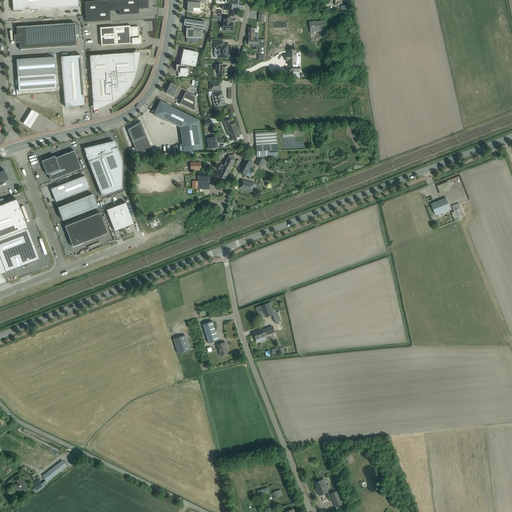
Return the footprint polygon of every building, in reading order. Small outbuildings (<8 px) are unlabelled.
[(78,6),(77,0),(12,0),(13,11),(25,10),(78,6)] [(148,6),(147,0),(118,0),(109,1),(109,0),(84,2),(86,22),(110,21),(110,11),(119,10),(119,15),(139,14),(138,9),(146,8),(148,8),(148,6)] [(186,0),(186,2),(187,2),(187,5),(186,5),(185,8),(187,9),(187,12),(193,12),(193,8),(199,8),(200,3),(206,3),(206,0),(186,0)] [(228,6),(222,6),(222,10),(231,10),(231,6),(231,4),(238,5),(238,0),(225,0),(225,3),(228,3),(228,6)] [(232,25),(232,23),(231,23),(231,18),(223,18),(223,23),(222,23),(221,24),(221,26),(222,26),(223,26),(223,30),(226,30),(226,32),(230,31),(230,30),(233,30),(233,25),(232,25)] [(202,30),(201,30),(201,28),(204,29),(205,23),(184,19),(184,25),(186,26),(188,26),(188,29),(186,29),(186,38),(201,38),(202,30)] [(327,22),(311,23),(312,34),(318,34),(319,36),(317,36),(313,36),(314,40),(326,40),(325,33),(328,32),(327,22)] [(17,35),(14,35),(14,36),(15,36),(15,42),(19,42),(20,50),(76,46),(75,23),(17,27),(16,27),(17,35)] [(140,43),(140,38),(139,38),(138,26),(130,27),(130,25),(100,28),(101,46),(140,43)] [(248,28),(248,39),(257,39),(257,33),(253,33),(253,28),(248,28)] [(215,52),(214,52),(214,56),(215,56),(215,58),(218,58),(228,58),(228,52),(227,45),(226,45),(223,45),(223,42),(214,42),(215,48),(217,48),(218,49),(215,49),(215,52)] [(187,77),(187,69),(185,69),(185,65),(195,67),(198,53),(183,50),(183,51),(181,58),(180,58),(179,61),(181,61),(181,63),(180,63),(180,64),(181,64),(180,65),(176,65),(176,71),(180,71),(180,73),(178,73),(178,76),(187,77)] [(290,50),(288,50),(288,51),(288,55),(288,61),(288,65),(292,65),(292,66),(292,67),(291,67),(291,71),(292,71),(299,71),(299,70),(299,68),(299,67),(298,67),(298,66),(298,64),(299,64),(299,60),(296,60),(295,60),(295,57),(295,56),(296,56),(296,53),(295,53),(295,50),(294,50),(293,50),(291,50),(290,50)] [(89,56),(93,102),(113,101),(112,100),(114,99),(116,98),(118,96),(120,95),(122,93),(123,92),(125,90),(127,87),(129,85),(130,83),(131,81),(132,79),(133,77),(133,75),(134,72),(135,72),(133,53),(89,56)] [(85,105),(81,55),(61,57),(65,107),(85,105)] [(54,57),(16,60),(17,60),(18,65),(17,65),(18,65),(18,70),(18,71),(18,76),(17,76),(18,76),(19,90),(18,90),(19,91),(57,89),(56,74),(54,57)] [(218,77),(225,77),(225,67),(222,67),(222,64),(215,64),(215,70),(218,70),(218,77)] [(170,82),(167,90),(168,90),(167,94),(165,93),(175,98),(180,87),(170,82)] [(220,90),(220,83),(210,83),(210,90),(212,90),(213,94),(212,95),(215,107),(216,106),(216,107),(224,105),(223,100),(223,99),(223,98),(223,97),(222,97),(221,92),(220,93),(219,90),(220,90)] [(180,104),(194,111),(195,97),(185,92),(180,104)] [(155,113),(154,115),(156,116),(163,120),(180,128),(183,152),(203,149),(199,120),(170,106),(160,101),(155,113)] [(38,114),(31,110),(23,124),(30,128),(38,114)] [(239,137),(234,123),(232,124),(230,119),(223,122),(228,135),(230,135),(232,140),(239,137)] [(132,142),(147,136),(146,136),(141,122),(131,128),(131,130),(128,131),(128,130),(132,142)] [(267,156),(267,160),(278,159),(276,131),(255,133),(256,157),(267,156)] [(147,136),(132,142),(133,142),(137,153),(139,152),(139,153),(153,153),(146,136),(147,136)] [(216,137),(206,138),(208,149),(218,147),(217,143),(217,139),(216,137)] [(102,196),(122,188),(122,161),(117,146),(116,146),(117,147),(111,149),(109,143),(85,149),(88,158),(88,159),(87,158),(102,196)] [(48,174),(51,181),(81,169),(74,151),(55,158),(55,156),(42,161),(47,175),(48,174)] [(227,158),(224,165),(230,169),(234,161),(235,158),(236,158),(234,157),(234,156),(232,154),(231,156),(229,155),(227,158)] [(264,160),(259,157),(255,164),(260,167),(264,160)] [(239,172),(244,175),(246,172),(248,172),(253,163),(246,159),(239,172)] [(221,164),(218,170),(221,171),(220,173),(221,173),(220,174),(219,177),(224,179),(226,176),(230,169),(224,165),(221,164)] [(0,183),(9,180),(5,170),(0,172),(0,183)] [(197,182),(209,182),(210,172),(198,171),(197,182)] [(56,202),(90,189),(85,176),(51,189),(52,189),(57,201),(56,202)] [(238,189),(254,193),(256,185),(244,181),(243,184),(240,183),(238,189)] [(439,187),(442,195),(452,191),(450,184),(439,187)] [(97,207),(92,194),(58,208),(60,214),(63,221),(67,219),(97,207)] [(436,216),(451,210),(446,198),(431,204),(436,216)] [(17,199),(0,205),(0,238),(27,229),(28,228),(27,227),(26,228),(24,221),(23,220),(24,220),(23,218),(22,218),(19,211),(20,210),(19,208),(16,201),(17,200),(17,199)] [(116,206),(106,210),(115,232),(115,231),(118,229),(130,225),(133,223),(133,224),(134,224),(126,203),(121,205),(119,200),(114,202),(116,206)] [(459,220),(458,217),(463,215),(458,204),(452,206),(454,212),(452,213),(455,222),(459,220)] [(73,247),(108,233),(100,213),(65,226),(73,247)] [(0,260),(1,260),(6,272),(39,260),(39,259),(38,259),(27,229),(0,238),(0,260)] [(272,315),(275,323),(279,321),(276,312),(272,314),(268,303),(261,306),(256,308),(260,318),(262,317),(262,318),(265,317),(272,315)] [(212,321),(202,324),(209,344),(218,341),(212,321)] [(262,330),(253,333),(257,343),(263,341),(261,337),(264,336),(274,332),(272,327),(267,329),(267,328),(262,330)] [(185,335),(173,339),(178,354),(190,350),(185,335)] [(225,342),(217,345),(220,356),(221,355),(221,356),(223,355),(228,353),(226,347),(226,346),(225,342)] [(350,454),(346,457),(349,463),(354,460),(350,454)] [(62,461),(47,472),(52,478),(66,466),(62,461)] [(22,481),(20,478),(16,481),(17,482),(15,486),(16,490),(20,492),(24,490),(25,492),(28,489),(22,481),(22,480),(22,481)] [(327,492),(324,484),(323,485),(321,480),(315,483),(318,490),(317,491),(319,496),(327,492)] [(39,481),(32,486),(36,491),(43,487),(39,481)] [(282,491),(274,494),(276,499),(284,496),(282,491)] [(342,504),(336,491),(330,494),(335,507),(342,504)] [(325,511),(333,508),(331,502),(329,503),(327,501),(321,503),(325,511)]
